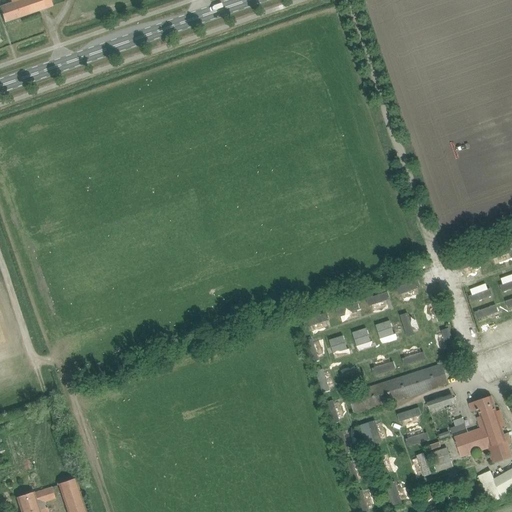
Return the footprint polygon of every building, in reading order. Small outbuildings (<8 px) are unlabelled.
[(0,8),(5,23),(52,6),(64,2),(62,0),(10,0),(12,3),(0,6),(0,8)] [(496,264),(511,259),(510,253),(494,258),(496,264)] [(511,274),(501,278),(504,284),(501,285),(503,292),(511,288),(511,274)] [(399,287),(403,299),(420,294),(417,282),(399,287)] [(488,282),(469,290),(474,303),(493,296),(488,282)] [(368,299),(373,312),(391,305),(389,299),(391,298),(389,291),(368,299)] [(434,301),(428,303),(432,319),(438,317),(434,301)] [(358,302),(337,307),(341,321),(361,316),(358,302)] [(476,311),(478,319),(500,312),(497,304),(476,311)] [(307,318),(312,332),(331,325),(326,311),(307,318)] [(409,313),(401,315),(407,336),(421,332),(416,315),(410,317),(409,313)] [(392,320),(376,324),(382,344),(398,339),(392,320)] [(353,332),(359,352),(375,346),(368,327),(353,332)] [(450,353),(457,351),(450,328),(437,332),(442,350),(448,348),(450,353)] [(336,359),(351,355),(346,335),(330,339),(336,359)] [(321,339),(315,341),(319,357),(325,356),(321,339)] [(421,346),(404,352),(406,358),(404,359),(406,365),(425,359),(421,346)] [(376,367),(392,363),(390,356),(374,361),(376,367)] [(380,373),(394,368),(392,363),(378,368),(380,373)] [(360,365),(345,371),(347,377),(362,371),(360,365)] [(443,365),(433,368),(348,395),(354,414),(449,384),(443,365)] [(331,368),(319,371),(324,390),(336,387),(331,368)] [(362,373),(348,376),(350,383),(363,379),(362,373)] [(430,410),(455,402),(452,395),(427,403),(430,410)] [(470,404),(472,411),(477,410),(478,411),(479,410),(481,417),(478,418),(481,429),(455,437),(462,457),(488,448),(493,464),(511,457),(508,446),(511,444),(511,442),(509,433),(504,435),(502,427),(505,426),(500,411),(496,412),(491,397),(470,404)] [(336,421),(346,417),(340,400),(330,404),(336,421)] [(403,426),(423,421),(419,408),(400,413),(403,426)] [(388,438),(383,421),(377,423),(376,420),(365,424),(370,443),(388,438)] [(411,445),(428,440),(423,427),(407,432),(411,445)] [(352,432),(346,432),(348,449),(354,448),(352,432)] [(441,442),(430,444),(436,466),(453,462),(449,447),(443,448),(441,442)] [(425,454),(412,458),(419,479),(432,474),(425,454)] [(361,461),(354,463),(359,479),(366,477),(361,461)] [(511,469),(495,480),(491,471),(478,477),(490,504),(502,498),(510,494),(508,491),(511,489),(511,469)] [(59,484),(62,493),(67,511),(86,511),(79,488),(76,478),(59,484)] [(401,500),(408,498),(402,482),(396,484),(401,500)] [(44,503),(46,502),(56,499),(52,487),(34,493),(34,492),(17,497),(20,507),(21,511),(48,511),(47,507),(46,508),(44,503)] [(370,491),(364,493),(369,510),(376,507),(370,491)]
